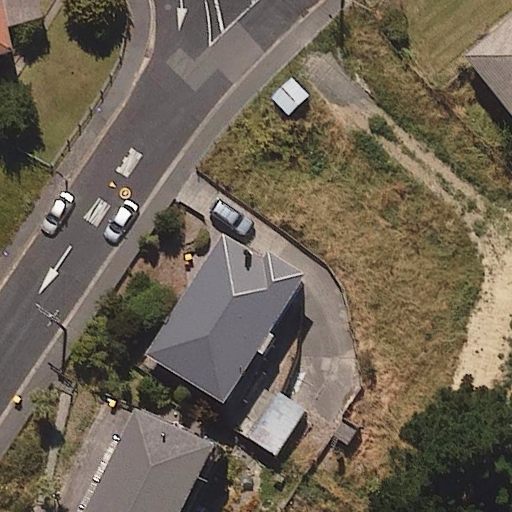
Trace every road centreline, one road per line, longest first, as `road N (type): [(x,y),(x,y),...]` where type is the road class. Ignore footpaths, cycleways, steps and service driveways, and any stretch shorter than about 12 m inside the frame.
road 1 (residential): [(170,97),(0,350)]
road 2 (residential): [(264,0),(170,97)]
